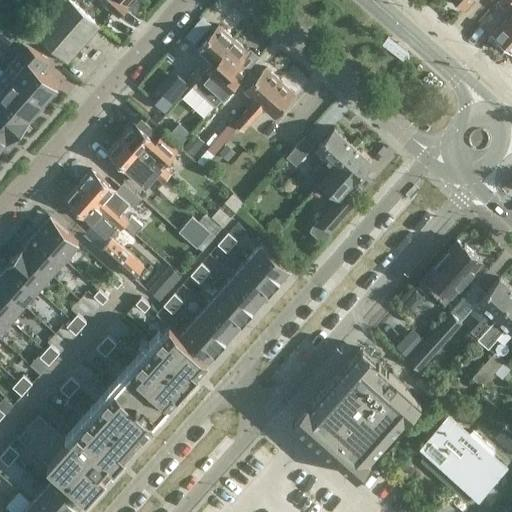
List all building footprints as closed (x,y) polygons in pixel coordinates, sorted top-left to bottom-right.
[(68,62),(101,25),(71,0),(62,0),(34,32),(68,62)] [(100,0),(118,16),(129,4),(132,0),(100,0)] [(511,49),(511,10),(493,32),(511,49)] [(208,57),(195,72),(203,79),(210,71),(206,68),(233,37),(218,24),(197,48),(208,57)] [(233,37),(206,68),(210,71),(203,79),(197,86),(216,103),(246,70),(237,62),(247,50),(233,37)] [(57,86),(39,70),(48,61),(23,39),(14,50),(18,53),(5,69),(42,102),(57,86)] [(254,99),(242,113),(251,120),(257,113),(253,109),(280,79),(265,66),(244,90),(254,99)] [(42,102),(5,69),(0,74),(0,93),(28,118),(42,102)] [(203,79),(195,72),(188,79),(193,83),(197,86),(203,79)] [(280,79),(253,109),(257,113),(263,107),(273,116),(294,92),(280,79)] [(28,118),(0,93),(0,122),(13,135),(28,118)] [(251,120),(242,113),(235,121),(239,124),(221,144),(222,145),(229,137),(233,140),(251,120)] [(232,118),(219,134),(215,139),(221,144),(239,124),(235,121),(232,118)] [(134,121),(121,136),(173,182),(180,175),(172,169),(170,172),(148,152),(157,142),(134,121)] [(13,135),(0,122),(0,149),(6,142),(7,142),(13,135)] [(316,148),(324,156),(308,174),(318,183),(352,144),(334,127),(316,148)] [(296,164),(314,143),(304,135),(286,155),(296,164)] [(173,182),(121,136),(108,150),(145,184),(154,174),(162,181),(159,183),(170,193),(177,186),(173,183),(173,182)] [(371,160),(352,144),(318,183),(336,199),(318,219),(330,230),(356,201),(345,190),(371,160)] [(227,159),(231,154),(223,147),(219,152),(227,159)] [(119,211),(129,201),(92,168),(79,183),(123,223),(135,233),(143,224),(131,214),(127,218),(119,211)] [(123,223),(79,183),(65,198),(88,218),(87,220),(106,238),(117,226),(119,227),(123,223)] [(197,247),(197,246),(202,250),(216,235),(215,235),(223,225),(206,210),(198,220),(192,214),(178,230),(197,247)] [(50,215),(35,232),(64,257),(78,241),(50,215)] [(228,231),(223,237),(232,245),(237,239),(228,231)] [(50,272),(64,257),(35,232),(22,247),(50,272)] [(133,277),(144,264),(112,236),(101,248),(133,277)] [(232,245),(223,237),(217,243),(226,251),(232,245)] [(464,242),(463,243),(457,238),(420,280),(444,301),(482,260),(476,254),(477,253),(464,242)] [(289,267),(261,242),(247,258),(275,283),(289,267)] [(50,272),(22,247),(8,262),(37,288),(50,272)] [(275,283),(247,258),(233,273),(261,298),(275,283)] [(201,261),(196,267),(205,275),(210,269),(201,261)] [(37,288),(8,262),(0,271),(0,283),(23,304),(37,288)] [(170,262),(150,285),(162,295),(182,272),(170,262)] [(205,275),(196,267),(190,273),(199,281),(205,275)] [(122,280),(113,272),(108,278),(117,286),(122,280)] [(261,298),(233,273),(219,288),(248,313),(261,298)] [(477,301),(487,310),(470,329),(477,336),(511,297),(511,288),(499,277),(477,301)] [(23,304),(0,283),(0,309),(10,318),(23,304)] [(108,296),(99,288),(93,294),(103,302),(108,296)] [(248,313),(219,288),(206,303),(234,329),(248,313)] [(411,311),(424,295),(414,288),(402,303),(411,311)] [(174,292),(169,298),(178,306),(183,300),(174,292)] [(144,310),(150,304),(141,296),(135,302),(144,310)] [(511,297),(477,336),(488,346),(506,326),(511,331),(511,297)] [(172,312),(178,306),(169,298),(163,304),(172,312)] [(234,329),(206,303),(192,319),(221,344),(234,329)] [(0,329),(10,318),(0,309),(0,329)] [(451,311),(426,337),(408,358),(419,367),(437,347),(461,320),(451,311)] [(81,327),(86,321),(77,313),(72,319),(81,327)] [(81,327),(72,319),(66,325),(76,333),(81,327)] [(221,344),(192,319),(179,333),(208,359),(221,344)] [(135,441),(208,359),(179,333),(169,325),(68,439),(38,413),(18,435),(57,471),(86,496),(135,441)] [(407,356),(423,338),(411,327),(395,345),(407,356)] [(111,348),(116,342),(107,334),(102,340),(111,348)] [(105,354),(111,348),(102,340),(96,346),(105,354)] [(50,343),(45,349),(54,357),(59,351),(50,343)] [(307,400),(292,418),(354,473),(420,400),(402,384),(360,347),(310,403),(307,400)] [(54,357),(45,349),(39,355),(48,363),(54,357)] [(481,384),(504,359),(495,350),(472,376),(481,384)] [(502,376),(510,367),(503,361),(495,370),(502,376)] [(23,374),(18,380),(27,388),(32,382),(23,374)] [(439,391),(421,374),(415,381),(433,397),(439,391)] [(70,375),(65,381),(74,390),(79,384),(70,375)] [(27,388),(18,380),(12,386),(21,394),(27,388)] [(74,390),(65,381),(60,387),(69,395),(74,390)] [(482,420),(496,404),(481,392),(467,408),(482,420)] [(479,495),(505,466),(491,454),(494,449),(473,430),(469,434),(448,416),(440,426),(434,424),(425,433),(428,439),(422,445),(425,448),(422,458),(466,497),(476,493),(479,495)] [(511,452),(511,430),(504,424),(494,435),(511,452)] [(10,444),(4,450),(13,458),(19,452),(10,444)] [(0,456),(8,464),(13,458),(4,450),(0,454),(0,456)] [(86,496),(57,471),(44,485),(73,511),(86,496)] [(71,511),(73,511),(44,485),(31,500),(44,511),(71,511)] [(44,511),(31,500),(20,511),(44,511)]
